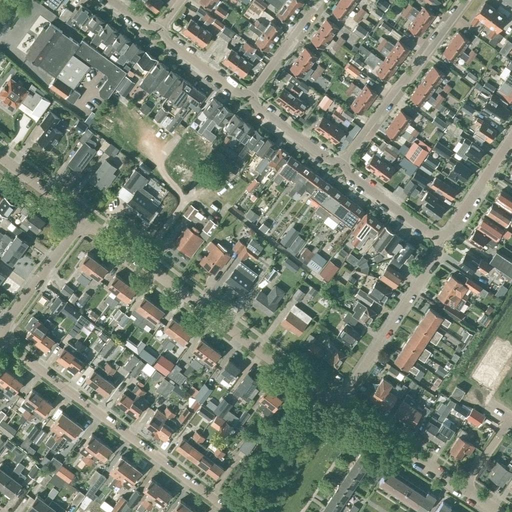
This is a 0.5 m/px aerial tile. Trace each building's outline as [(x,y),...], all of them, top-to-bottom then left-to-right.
[(143,0),(145,1),(144,2),(156,11),(163,2),(160,0),(143,0)] [(262,0),(252,0),(252,1),(263,9),(267,3),(263,0),(262,0)] [(288,22),(296,12),(279,0),(268,0),(279,8),(276,13),(288,22)] [(279,0),(296,12),(303,1),(301,0),(279,0)] [(344,19),(352,9),(339,0),(332,10),(344,19)] [(339,0),(352,9),(357,0),(339,0)] [(390,4),(384,0),(376,0),(374,4),(384,11),(390,4)] [(486,24),(496,10),(485,2),(475,15),(475,16),(471,21),(475,25),(479,19),(486,24)] [(410,12),(416,16),(428,25),(435,15),(423,6),(419,11),(409,3),(405,9),(410,12)] [(92,12),(82,4),(78,9),(76,7),(72,12),(65,21),(71,26),(73,23),(73,21),(74,19),(82,25),(85,22),(92,12)] [(262,10),(254,4),(250,10),(258,15),(262,10)] [(227,12),(218,5),(214,11),(223,17),(227,12)] [(383,13),(373,5),(368,12),(379,19),(383,13)] [(72,12),(66,7),(59,17),(65,21),(72,12)] [(204,11),(199,7),(196,11),(201,16),(204,11)] [(361,7),(357,13),(362,16),(366,11),(361,7)] [(410,12),(405,9),(401,14),(407,17),(410,12)] [(496,10),(486,24),(492,28),(488,34),(492,37),(489,42),(494,46),(502,35),(497,31),(507,18),(496,10)] [(204,11),(201,16),(196,22),(191,18),(182,30),(192,38),(209,15),(204,11)] [(362,16),(357,13),(353,18),(358,22),(362,16)] [(86,23),(85,22),(82,25),(81,27),(85,30),(89,25),(98,32),(105,22),(94,14),(91,18),(90,18),(86,23)] [(214,18),(209,15),(192,38),(203,46),(212,33),(205,29),(210,22),(214,18)] [(420,35),(428,25),(416,16),(408,27),(420,35)] [(225,24),(215,18),(212,23),(221,29),(225,24)] [(267,50),(275,40),(253,24),(244,18),(242,22),(250,28),(260,35),(255,41),(267,50)] [(326,18),(319,29),(330,37),(338,27),(326,18)] [(253,24),(275,40),(282,30),(270,21),(266,27),(256,20),(253,24)] [(393,28),(383,21),(378,27),(389,34),(393,28)] [(26,55),(55,76),(79,43),(50,23),(45,29),(43,27),(29,47),(31,49),(26,55)] [(107,46),(110,42),(118,31),(107,23),(104,28),(103,27),(98,33),(97,33),(91,40),(98,45),(101,41),(107,46)] [(368,31),(358,23),(352,31),(363,39),(368,31)] [(230,29),(225,26),(219,35),(223,39),(230,29)] [(484,36),(488,31),(482,26),(478,32),(484,36)] [(235,32),(230,29),(223,39),(228,42),(235,32)] [(323,48),(330,37),(319,29),(311,39),(323,48)] [(458,31),(450,42),(462,50),(470,40),(458,31)] [(103,51),(110,56),(116,48),(121,52),(122,50),(123,51),(131,40),(120,32),(116,37),(115,37),(111,43),(110,42),(107,46),(103,51)] [(336,41),(341,45),(345,39),(340,35),(336,41)] [(384,37),(380,43),(402,59),(410,49),(398,40),(394,45),(384,37)] [(89,66),(95,67),(104,73),(103,75),(104,79),(105,80),(99,90),(100,96),(106,100),(126,72),(82,39),(79,43),(55,76),(49,85),(65,96),(65,97),(73,103),(80,93),(73,88),(89,66)] [(511,45),(511,42),(507,39),(499,51),(505,55),(511,45)] [(222,60),(233,68),(250,44),(245,41),(242,46),(242,45),(237,52),(231,48),(222,60)] [(341,45),(336,41),(332,47),(337,51),(341,45)] [(133,42),(131,45),(129,47),(128,46),(124,52),(123,51),(117,59),(123,64),(127,58),(132,62),(134,61),(135,60),(136,60),(141,53),(144,50),(133,42)] [(473,58),(468,54),(462,50),(450,42),(443,52),(455,61),(459,55),(464,59),(464,60),(469,64),(473,58)] [(387,55),(383,60),(395,69),(402,59),(380,43),(376,48),(387,55)] [(254,47),(250,44),(233,68),(243,75),(256,57),(250,53),(254,47)] [(305,47),(298,57),(309,66),(317,55),(305,47)] [(264,54),(256,48),(252,53),(260,59),(264,54)] [(472,49),(468,54),(473,58),(477,53),(472,49)] [(149,69),(150,67),(156,59),(146,51),(142,56),(141,56),(133,67),(136,69),(140,63),(146,67),(141,74),(143,76),(148,69),(149,69)] [(379,66),(375,71),(387,80),(395,69),(383,60),(371,51),(364,61),(373,68),(376,64),(379,66)] [(302,76),(309,66),(298,57),(290,68),(302,76)] [(365,64),(355,57),(351,62),(361,70),(365,64)] [(169,68),(158,60),(155,65),(154,65),(150,69),(142,80),(154,89),(163,76),(169,68)] [(510,69),(503,78),(511,83),(511,61),(507,67),(510,69)] [(360,71),(350,63),(345,70),(355,77),(360,71)] [(315,70),(320,74),(324,68),(319,64),(315,70)] [(433,65),(425,76),(437,84),(445,74),(433,65)] [(477,77),(466,69),(461,75),(473,83),(477,77)] [(168,96),(182,78),(171,70),(167,74),(157,87),(168,96)] [(320,74),(315,70),(311,76),(316,79),(320,74)] [(283,105),(297,86),(300,81),(292,75),(288,80),(289,80),(284,87),(283,87),(275,98),(283,105)] [(135,82),(125,76),(116,89),(119,92),(118,92),(125,97),(135,82)] [(425,76),(418,86),(430,95),(437,84),(425,76)] [(10,78),(0,91),(0,93),(4,97),(2,100),(9,105),(11,102),(16,106),(20,100),(39,114),(35,120),(36,120),(50,101),(50,100),(49,101),(35,90),(37,87),(32,83),(27,90),(10,78)] [(511,99),(511,83),(503,78),(497,89),(511,99)] [(181,105),(194,87),(183,79),(175,89),(182,94),(177,101),(181,105)] [(309,87),(301,81),(297,86),(303,90),(306,93),(309,87)] [(351,81),(347,87),(353,91),(370,103),(377,93),(365,84),(362,89),(351,81)] [(446,83),(443,88),(448,92),(452,87),(446,83)] [(303,90),(297,86),(283,105),(292,111),(293,109),(300,114),(307,105),(297,97),(303,90)] [(436,108),(440,103),(435,99),(430,95),(418,86),(410,97),(422,105),(426,100),(432,105),(436,108)] [(206,95),(194,87),(181,105),(182,105),(176,112),(182,117),(189,107),(187,106),(192,100),(198,105),(206,95)] [(349,96),(353,91),(347,87),(343,92),(349,96)] [(489,113),(503,122),(510,110),(496,102),(499,97),(482,87),(476,96),(486,102),(481,111),(488,115),(489,113)] [(439,93),(435,99),(440,103),(444,97),(439,93)] [(333,99),(326,94),(320,103),(326,108),(333,99)] [(362,114),(370,103),(358,95),(350,105),(362,114)] [(209,124),(223,105),(213,97),(203,110),(209,115),(205,121),(209,124)] [(152,108),(145,102),(139,109),(146,115),(152,108)] [(474,109),(464,103),(460,109),(470,115),(474,109)] [(232,112),(223,105),(209,124),(212,126),(217,120),(223,125),(232,112)] [(169,112),(161,106),(153,117),(160,123),(169,112)] [(355,115),(345,108),(341,113),(351,121),(355,115)] [(314,127),(325,135),(340,114),(335,110),(331,114),(333,116),(330,121),(323,116),(314,127)] [(400,110),(393,120),(404,129),(410,133),(415,137),(419,131),(408,124),(412,118),(400,110)] [(37,140),(50,149),(62,133),(53,127),(59,118),(50,111),(40,124),(46,128),(37,140)] [(92,111),(84,122),(89,126),(97,115),(92,111)] [(182,117),(176,112),(165,128),(172,132),(173,130),(179,122),(183,117),(182,117)] [(94,130),(105,135),(113,120),(102,114),(94,130)] [(229,142),(244,121),(235,114),(225,127),(230,130),(222,142),(226,145),(229,142)] [(345,117),(340,114),(325,135),(335,143),(344,131),(336,126),(340,121),(342,122),(345,117)] [(447,124),(436,115),(431,122),(443,130),(447,124)] [(475,131),(489,141),(496,131),(488,125),(489,124),(482,120),(477,117),(474,121),(479,124),(475,131),(469,127),(466,131),(473,136),(475,131)] [(411,142),(415,137),(410,133),(404,129),(393,120),(385,131),(396,139),(395,140),(402,145),(406,138),(411,142)] [(244,121),(229,142),(233,145),(239,137),(245,141),(254,128),(244,121)] [(463,129),(451,121),(446,128),(458,136),(463,129)] [(359,126),(355,123),(348,133),(352,135),(359,126)] [(28,134),(32,137),(37,130),(32,127),(28,134)] [(94,133),(87,127),(78,140),(83,143),(68,163),(79,171),(95,150),(93,148),(96,144),(90,139),(94,133)] [(210,131),(206,127),(201,134),(206,137),(210,131)] [(266,137),(256,129),(250,137),(234,158),(238,162),(245,152),(250,145),(256,150),(266,137)] [(476,161),(484,150),(478,146),(478,145),(466,137),(456,152),(465,159),(468,155),(476,161)] [(258,176),(273,155),(279,147),(267,138),(257,151),(263,155),(251,171),(258,176)] [(365,165),(375,172),(394,147),(389,143),(388,143),(383,139),(378,147),(384,152),(379,157),(374,153),(365,165)] [(431,148),(420,140),(418,144),(414,141),(404,155),(419,165),(431,148)] [(453,151),(437,141),(432,148),(447,159),(453,151)] [(109,155),(111,153),(115,147),(110,142),(104,150),(109,155)] [(190,177),(203,157),(186,146),(184,149),(178,145),(167,162),(190,177)] [(115,147),(111,153),(114,155),(119,149),(115,147)] [(265,175),(272,166),(277,169),(289,154),(280,147),(268,163),(261,173),(265,175)] [(401,152),(394,147),(375,172),(386,180),(394,168),(388,164),(392,158),(394,159),(397,154),(399,155),(401,152)] [(440,161),(428,153),(424,160),(435,168),(440,161)] [(289,179),(290,177),(301,163),(290,155),(273,179),(279,183),(284,176),(289,179)] [(450,171),(450,172),(447,175),(456,181),(458,177),(463,180),(471,169),(457,160),(456,161),(450,157),(448,161),(454,165),(450,171)] [(104,182),(107,185),(115,175),(112,172),(116,167),(105,159),(90,179),(100,187),(104,182)] [(435,168),(423,161),(419,167),(431,175),(435,168)] [(301,163),(290,177),(296,182),(288,193),(293,196),(312,171),(301,163)] [(148,179),(136,170),(124,186),(134,193),(127,202),(139,211),(139,210),(142,212),(140,214),(150,222),(157,211),(154,209),(157,204),(151,200),(154,195),(142,186),(148,179)] [(312,171),(293,196),(296,198),(300,192),(301,193),(305,188),(312,193),(322,179),(312,171)] [(429,180),(416,171),(411,179),(424,187),(429,180)] [(430,184),(451,198),(457,190),(436,176),(430,184)] [(259,181),(255,178),(246,189),(250,193),(259,181)] [(322,179),(312,193),(309,196),(319,204),(326,196),(333,187),(322,179)] [(417,184),(410,179),(403,189),(410,194),(417,184)] [(333,187),(326,196),(319,204),(329,212),(336,203),(336,204),(343,194),(333,187)] [(511,196),(501,190),(494,200),(510,211),(511,208),(511,196)] [(421,206),(437,218),(445,208),(435,201),(437,198),(428,191),(421,200),(424,202),(421,206)] [(354,202),(343,194),(328,215),(338,223),(354,202)] [(0,202),(0,211),(7,217),(16,205),(4,197),(0,202)] [(354,202),(338,223),(342,226),(345,222),(345,221),(347,219),(354,224),(364,210),(354,202)] [(504,212),(492,203),(486,213),(505,226),(510,219),(511,220),(511,214),(506,210),(504,212)] [(199,210),(191,204),(183,214),(191,220),(199,210)] [(22,220),(19,224),(26,229),(29,225),(37,231),(45,220),(30,210),(24,206),(21,210),(27,214),(22,220)] [(248,209),(247,216),(257,219),(259,211),(248,209)] [(355,245),(375,219),(367,212),(353,231),(357,234),(351,243),(355,245)] [(477,227),(489,235),(496,239),(501,231),(504,227),(498,223),(496,225),(484,216),(477,227)] [(219,225),(210,218),(202,228),(203,229),(199,234),(207,241),(219,225)] [(375,219),(355,245),(359,248),(369,235),(374,238),(384,225),(375,219)] [(265,220),(261,228),(267,232),(271,223),(265,220)] [(385,244),(388,240),(394,232),(385,226),(373,243),(377,246),(375,248),(380,252),(385,245),(385,244)] [(174,243),(191,255),(203,239),(196,234),(198,230),(193,227),(190,230),(186,227),(174,243)] [(487,237),(475,229),(468,240),(479,247),(484,241),(493,247),(497,241),(488,235),(487,237)] [(393,253),(397,248),(403,240),(395,233),(386,245),(385,245),(380,252),(385,256),(389,250),(393,253)] [(5,234),(4,235),(1,239),(9,245),(20,253),(28,243),(16,234),(13,239),(5,234)] [(297,236),(290,250),(297,253),(304,239),(297,236)] [(238,239),(232,248),(238,253),(245,244),(238,239)] [(400,266),(405,259),(409,261),(413,255),(410,253),(414,247),(405,240),(391,259),(400,266)] [(218,242),(216,245),(211,241),(206,247),(211,251),(207,257),(205,255),(200,262),(214,273),(219,266),(220,267),(229,255),(224,251),(226,249),(218,242)] [(238,254),(245,259),(249,254),(256,259),(259,255),(245,244),(238,253),(238,254)] [(13,264),(20,253),(9,245),(1,255),(13,264)] [(304,245),(298,255),(305,260),(312,250),(304,245)] [(307,264),(317,272),(327,259),(316,251),(307,264)] [(489,262),(511,277),(511,261),(496,251),(489,262)] [(346,258),(354,262),(358,256),(350,252),(346,258)] [(506,274),(481,257),(479,260),(474,257),(474,258),(466,252),(459,263),(472,272),(475,267),(494,279),(500,283),(506,274)] [(81,282),(97,260),(87,253),(79,264),(84,268),(76,279),(81,282)] [(368,260),(362,256),(357,263),(360,265),(361,269),(369,266),(367,261),(368,260)] [(282,264),(288,268),(293,261),(288,257),(282,264)] [(400,266),(391,259),(389,262),(379,277),(381,278),(393,287),(402,274),(396,270),(400,266)] [(97,260),(81,282),(85,285),(93,275),(99,279),(108,268),(97,260)] [(233,271),(226,280),(236,288),(235,289),(242,294),(250,284),(255,276),(258,273),(241,260),(235,268),(233,271)] [(278,271),(272,266),(264,276),(270,281),(278,271)] [(117,293),(126,281),(116,274),(107,285),(117,293)] [(451,274),(444,285),(466,299),(469,295),(463,292),(467,285),(478,292),(481,286),(468,277),(464,283),(451,274)] [(376,280),(367,293),(382,304),(391,290),(393,287),(381,278),(378,282),(376,280)] [(126,281),(117,293),(127,300),(136,289),(126,281)] [(73,291),(64,285),(60,291),(68,297),(73,291)] [(260,291),(252,301),(269,314),(277,303),(276,302),(284,291),(275,285),(267,296),(260,291)] [(459,310),(466,299),(444,285),(438,295),(447,301),(441,309),(459,321),(464,314),(459,310)] [(305,292),(298,287),(292,295),(299,300),(305,292)] [(374,299),(359,289),(354,296),(369,306),(374,299)] [(90,295),(86,291),(77,303),(82,307),(90,295)] [(77,295),(74,292),(69,299),(72,302),(77,295)] [(104,300),(109,304),(114,297),(109,294),(104,300)] [(67,301),(58,295),(49,307),(58,313),(60,310),(66,302),(67,301)] [(138,325),(154,303),(144,295),(135,307),(141,311),(133,321),(138,325)] [(118,301),(114,297),(109,304),(113,307),(118,301)] [(359,319),(367,325),(376,312),(358,300),(353,308),(355,310),(352,315),(347,311),(344,316),(355,324),(359,319)] [(66,302),(60,310),(70,317),(76,310),(66,302)] [(154,303),(138,325),(142,328),(150,317),(156,322),(164,310),(154,303)] [(295,305),(281,323),(287,328),(288,326),(298,334),(311,317),(295,305)] [(424,316),(437,324),(440,319),(443,320),(441,322),(447,326),(451,321),(429,307),(424,316)] [(124,312),(119,308),(113,316),(118,321),(124,312)] [(98,315),(92,310),(87,315),(94,320),(98,315)] [(131,317),(125,313),(117,323),(123,327),(131,317)] [(166,346),(182,324),(172,316),(164,328),(169,332),(161,342),(166,346)] [(342,340),(351,346),(360,334),(352,328),(355,324),(344,316),(342,319),(347,323),(346,325),(337,336),(342,340)] [(433,330),(437,324),(424,316),(418,325),(439,339),(442,334),(437,330),(435,332),(433,330)] [(26,335),(36,342),(52,321),(48,318),(44,323),(43,323),(39,327),(34,324),(26,335)] [(83,324),(77,320),(68,332),(74,337),(83,324)] [(56,324),(52,321),(36,342),(46,350),(54,339),(49,335),(52,330),(56,324)] [(182,324),(166,346),(170,349),(178,339),(184,343),(192,331),(182,324)] [(436,344),(439,339),(418,325),(412,333),(425,342),(429,336),(431,338),(430,340),(436,344)] [(473,334),(466,330),(461,339),(467,343),(473,334)] [(425,342),(412,333),(406,342),(427,356),(431,351),(425,347),(424,349),(421,348),(425,342)] [(315,337),(311,334),(303,344),(308,347),(308,348),(319,357),(324,350),(312,342),(315,337)] [(108,355),(118,341),(112,336),(101,351),(108,355)] [(194,367),(211,345),(201,338),(192,349),(198,353),(190,364),(194,367)] [(82,344),(77,341),(74,345),(68,341),(56,357),(66,364),(74,354),(82,344)] [(427,356),(406,342),(400,351),(413,360),(417,354),(419,356),(418,357),(424,361),(427,356)] [(103,361),(106,354),(98,351),(100,346),(93,343),(88,354),(103,361)] [(82,344),(78,349),(74,354),(66,364),(76,372),(88,356),(82,352),(86,347),(82,344)] [(211,345),(194,367),(198,370),(206,360),(212,364),(221,353),(211,345)] [(332,345),(323,357),(337,367),(345,355),(332,345)] [(169,358),(174,362),(180,355),(175,351),(169,358)] [(409,365),(413,360),(400,351),(394,360),(416,374),(419,369),(413,365),(412,367),(409,365)] [(139,358),(133,353),(123,367),(129,372),(139,358)] [(166,375),(175,363),(162,353),(153,365),(166,375)] [(146,363),(140,359),(130,373),(135,377),(146,363)] [(229,382),(232,378),(240,367),(229,359),(215,377),(219,380),(222,377),(229,382)] [(444,368),(448,370),(448,371),(453,364),(448,360),(443,367),(444,368)] [(86,379),(96,387),(111,366),(107,362),(103,368),(99,373),(94,369),(86,379)] [(404,374),(390,365),(386,373),(395,379),(396,377),(400,379),(404,374)] [(4,385),(12,374),(2,366),(0,369),(0,390),(1,389),(4,385)] [(116,369),(111,366),(96,387),(106,394),(114,384),(108,379),(112,375),(116,369)] [(443,377),(448,370),(444,368),(439,374),(443,377)] [(179,375),(171,369),(167,375),(174,381),(179,375)] [(248,373),(240,384),(233,393),(238,397),(242,391),(247,395),(258,380),(248,373)] [(12,374),(4,385),(14,392),(23,382),(12,374)] [(370,396),(379,402),(388,389),(392,383),(383,377),(370,396)] [(440,380),(435,377),(430,385),(435,388),(440,380)] [(155,390),(160,393),(169,382),(164,378),(155,390)] [(418,384),(412,380),(408,385),(415,389),(418,384)] [(174,385),(169,382),(160,393),(165,397),(174,385)] [(391,391),(388,389),(379,402),(388,408),(402,387),(397,383),(391,391)] [(127,387),(116,401),(126,409),(141,388),(137,384),(132,390),(132,391),(127,387)] [(191,384),(186,392),(193,396),(198,388),(191,384)] [(210,390),(203,385),(194,396),(201,401),(210,390)] [(464,390),(456,385),(451,394),(459,399),(464,390)] [(258,407),(263,410),(270,416),(275,409),(274,408),(282,398),(267,387),(259,398),(263,401),(258,407)] [(141,388),(126,409),(136,416),(144,406),(148,401),(142,397),(142,396),(146,391),(141,388)] [(42,396),(32,389),(20,405),(26,409),(22,414),(27,417),(42,396)] [(432,393),(426,389),(423,395),(429,399),(432,393)] [(405,397),(395,412),(404,418),(412,405),(415,401),(411,399),(412,397),(407,393),(405,397)] [(52,404),(42,396),(27,417),(31,420),(35,415),(40,420),(52,404)] [(233,404),(223,397),(214,411),(223,417),(233,404)] [(421,430),(431,437),(445,416),(451,408),(437,399),(432,407),(442,413),(438,419),(437,419),(434,423),(429,419),(421,430)] [(456,403),(453,407),(451,409),(464,417),(468,411),(456,403)] [(186,422),(194,410),(187,405),(179,417),(186,422)] [(416,407),(412,405),(404,418),(412,424),(423,409),(417,405),(416,407)] [(205,410),(198,406),(189,419),(195,423),(205,410)] [(171,410),(167,407),(163,412),(157,408),(145,424),(152,428),(150,431),(154,434),(171,410)] [(479,426),(485,416),(472,407),(466,417),(479,426)] [(171,410),(154,434),(157,437),(159,434),(166,439),(174,428),(173,428),(176,424),(176,423),(176,422),(171,418),(175,413),(171,410)] [(250,414),(245,410),(237,421),(242,424),(250,414)] [(50,447),(72,419),(62,411),(50,427),(56,431),(53,435),(51,434),(45,443),(50,447)] [(234,413),(230,419),(234,423),(239,417),(234,413)] [(14,419),(7,414),(0,423),(0,427),(5,432),(14,419)] [(219,430),(226,421),(218,415),(211,424),(219,430)] [(454,422),(445,416),(431,437),(441,444),(447,435),(449,436),(457,425),(453,423),(454,422)] [(72,419),(56,439),(61,443),(69,432),(74,437),(82,426),(72,419)] [(218,431),(226,437),(234,427),(226,421),(219,430),(218,431)] [(41,428),(36,425),(28,436),(32,440),(41,428)] [(47,432),(41,428),(33,440),(38,444),(47,432)] [(450,449),(460,456),(464,450),(469,453),(474,446),(463,438),(467,432),(462,428),(457,435),(459,436),(450,449)] [(186,454),(200,434),(196,430),(192,436),(191,435),(187,440),(182,437),(175,446),(186,454)] [(86,462),(102,441),(92,433),(80,449),(86,453),(82,458),(86,462)] [(200,434),(186,454),(196,461),(203,452),(206,447),(201,443),(205,437),(200,434)] [(247,436),(239,449),(247,455),(256,442),(247,436)] [(8,439),(3,444),(11,450),(15,445),(8,439)] [(102,441),(86,462),(91,465),(98,455),(104,459),(112,448),(102,441)] [(203,452),(196,461),(206,469),(221,449),(216,446),(212,451),(211,450),(207,455),(203,452)] [(17,457),(3,447),(0,450),(0,458),(10,466),(17,457)] [(221,449),(206,469),(216,477),(223,467),(218,464),(222,459),(221,458),(225,452),(221,449)] [(372,458),(361,451),(354,461),(365,468),(373,474),(379,477),(386,467),(380,463),(376,469),(369,463),(372,458)] [(53,456),(46,466),(55,472),(62,463),(53,456)] [(116,484),(132,463),(121,456),(114,466),(119,471),(112,481),(116,484)] [(511,458),(506,467),(500,463),(496,460),(491,467),(495,470),(491,476),(502,484),(511,470),(510,470),(511,467),(511,458)] [(24,465),(20,462),(19,461),(13,470),(10,475),(0,487),(12,495),(21,483),(15,479),(20,472),(20,471),(24,465)] [(358,479),(365,468),(354,461),(347,472),(358,479)] [(0,486),(0,487),(10,475),(13,470),(2,462),(0,464),(0,486)] [(42,468),(35,463),(28,473),(34,478),(42,468)] [(132,463),(116,484),(120,487),(125,482),(130,486),(142,471),(141,470),(142,468),(138,465),(136,467),(132,463)] [(54,473),(47,468),(45,471),(46,472),(38,481),(44,486),(54,473)] [(71,482),(76,475),(70,470),(64,477),(71,482)] [(92,485),(101,473),(95,470),(87,481),(92,485)] [(379,482),(391,489),(399,477),(387,470),(379,482)] [(87,484),(87,472),(78,472),(78,484),(87,484)] [(351,490),(358,479),(347,472),(340,483),(351,490)] [(101,473),(92,485),(97,489),(106,477),(101,473)] [(379,477),(373,474),(369,481),(374,484),(379,477)] [(391,489),(402,497),(410,485),(399,477),(391,489)] [(146,506),(161,486),(151,478),(143,489),(149,493),(142,503),(146,506)] [(344,501),(351,490),(340,483),(333,493),(344,501)] [(402,497),(414,505),(422,493),(410,485),(402,497)] [(171,493),(161,486),(146,506),(150,510),(158,499),(164,504),(171,493)] [(41,511),(48,504),(58,491),(53,487),(43,500),(37,495),(28,507),(33,511),(41,511)] [(128,500),(126,503),(132,508),(142,495),(135,490),(128,500)] [(77,506),(85,496),(79,491),(71,501),(77,506)] [(425,495),(422,493),(414,505),(424,511),(425,511),(436,497),(428,491),(425,495)] [(337,511),(344,501),(333,493),(326,504),(337,511)] [(82,509),(90,498),(85,495),(85,496),(77,506),(82,509)] [(118,511),(126,503),(128,500),(122,496),(109,511),(118,511)] [(185,511),(190,507),(180,500),(172,510),(174,511),(185,511)] [(450,511),(449,511),(451,507),(443,501),(435,511),(450,511)]
